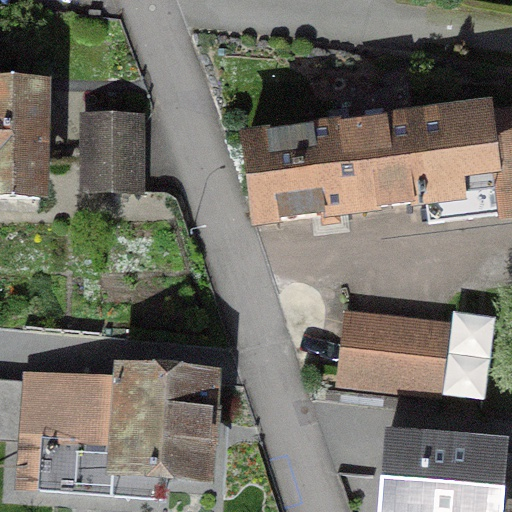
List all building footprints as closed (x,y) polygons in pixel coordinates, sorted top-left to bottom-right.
[(42,98),(0,97),(0,206),(40,207),(42,98)] [(511,115),(248,149),(258,228),(425,207),(428,231),(511,219),(511,115)] [(127,132),(86,132),(88,198),(128,197),(127,132)] [(444,334),(346,320),(337,386),(435,400),(444,334)] [(117,400),(47,395),(39,497),(159,506),(161,480),(199,482),(206,391),(118,384),(117,400)] [(495,511),(499,458),(388,450),(382,511),(495,511)]
